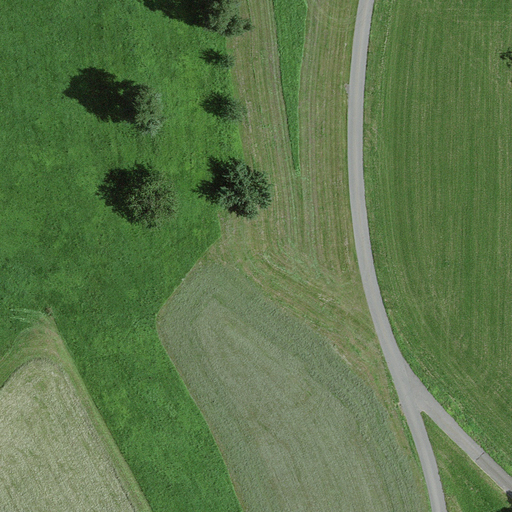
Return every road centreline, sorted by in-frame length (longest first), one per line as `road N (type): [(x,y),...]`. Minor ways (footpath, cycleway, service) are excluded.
road 1 (residential): [(437,511),(359,242),(352,113),(366,0)]
road 2 (track): [(393,369),(511,482)]
